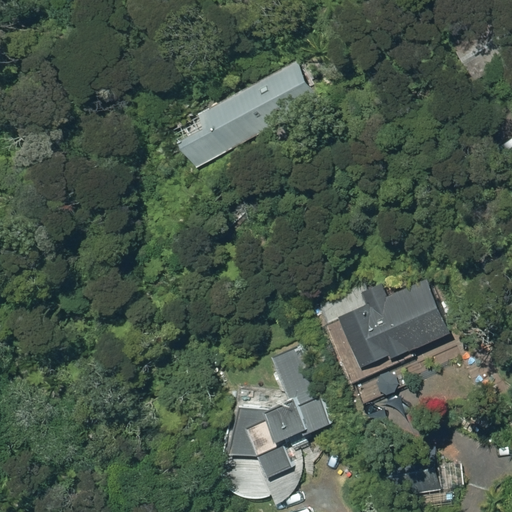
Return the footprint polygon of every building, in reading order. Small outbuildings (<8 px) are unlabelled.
[(454,41),(476,79),(511,58),(511,13),(510,11),(454,41)] [(173,119),(196,165),(320,100),(297,56),(173,119)] [(424,284),(386,301),(380,286),(361,294),(367,306),(323,326),(336,354),(353,347),(362,367),(397,352),(398,355),(447,333),(424,284)] [(228,450),(254,451),(277,504),(285,499),(294,491),(300,482),(303,470),(304,460),(303,452),(313,447),(306,429),(332,418),(301,343),(272,356),(290,398),(264,409),(236,406),(228,450)] [(391,457),(396,492),(442,487),(438,451),(391,457)]
